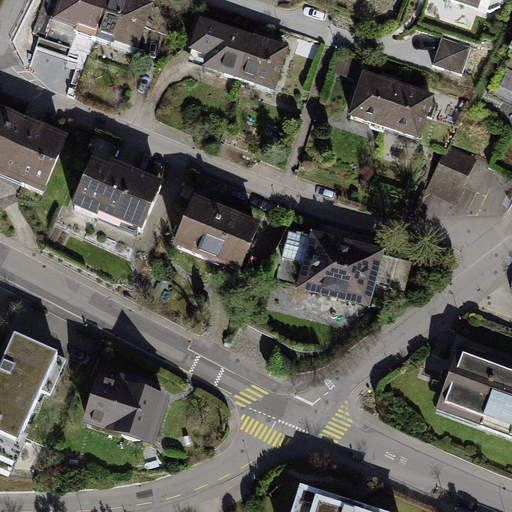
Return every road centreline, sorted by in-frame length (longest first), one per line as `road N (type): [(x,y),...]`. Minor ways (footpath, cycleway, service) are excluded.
road 1 (residential): [(0,76),(366,226),(462,234),(490,267)]
road 2 (tertiary): [(0,259),(295,416)]
road 3 (unclassified): [(295,416),(490,267)]
road 4 (residential): [(295,416),(511,509)]
road 5 (residential): [(419,55),(215,0)]
road 6 (residential): [(169,489),(0,505)]
road 7 (residential): [(169,489),(233,461),(295,416)]
